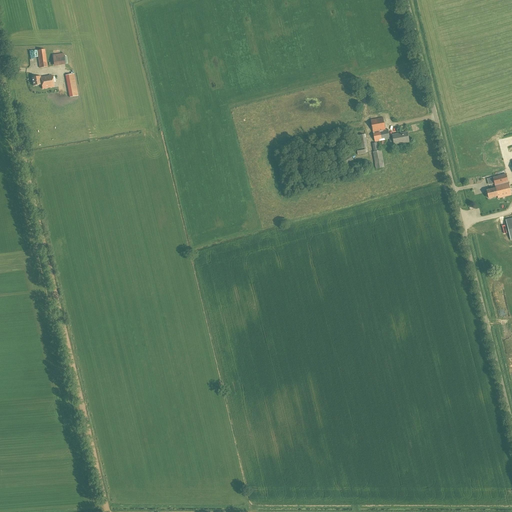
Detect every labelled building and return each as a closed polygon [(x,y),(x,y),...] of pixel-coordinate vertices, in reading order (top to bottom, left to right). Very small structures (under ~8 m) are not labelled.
[(40,68),(47,67),(45,49),(37,51),(40,68)] [(65,64),(64,57),(63,53),(52,55),(54,66),(65,64)] [(69,97),(78,96),(74,74),(65,75),(69,97)] [(42,89),(54,87),(52,75),(40,78),(40,76),(39,77),(40,80),(41,80),(42,89)] [(40,85),(40,80),(39,77),(32,78),(33,86),(40,85)] [(392,135),(393,136),(389,137),(388,129),(385,130),(383,118),(370,120),(375,142),(389,139),(390,143),(394,142),(394,145),(409,142),(407,132),(392,135)] [(358,149),(367,147),(365,135),(356,136),(358,149)] [(376,169),(384,167),(381,151),(373,152),(376,169)] [(343,166),(353,160),(350,155),(340,161),(343,166)] [(498,199),(511,196),(506,174),(493,178),(495,188),(487,191),(489,198),(497,196),(498,199)]
